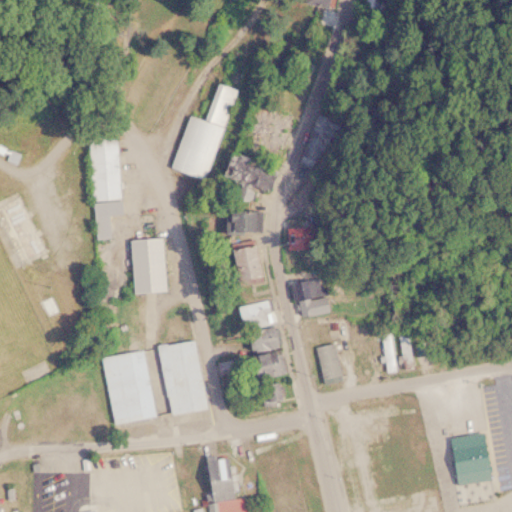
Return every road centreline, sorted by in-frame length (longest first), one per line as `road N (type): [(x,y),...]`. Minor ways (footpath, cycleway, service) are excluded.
road 1 (residential): [(333,511),(268,236),(272,196),(339,37),(346,0)]
road 2 (residential): [(221,429),(154,148),(118,118),(114,86),(129,0)]
road 3 (residential): [(309,405),(511,366)]
